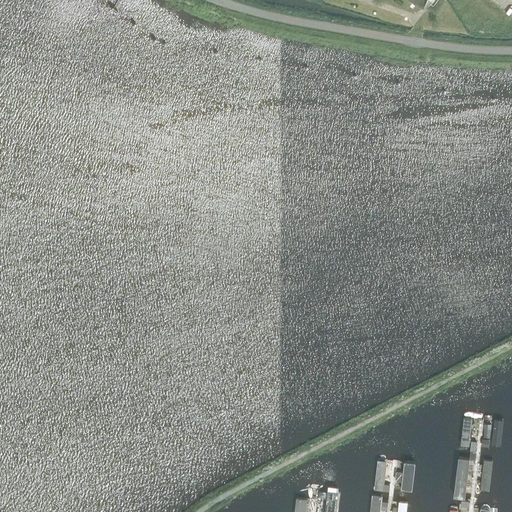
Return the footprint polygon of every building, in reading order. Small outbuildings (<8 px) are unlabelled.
[(463,418),(460,446),(469,448),(472,419),(463,418)] [(493,420),(489,447),(498,448),(501,421),(493,420)] [(484,454),(479,491),(488,492),(493,455),(484,454)] [(458,460),(454,500),(465,501),(470,461),(458,460)] [(378,462),(374,491),(383,492),(384,491),(384,485),(387,463),(378,462)] [(405,462),(401,491),(411,492),(414,464),(405,462)] [(327,493),(324,511),(336,511),(338,494),(327,493)] [(372,495),(370,511),(381,511),(383,496),(372,495)] [(297,499),(294,511),(305,511),(307,500),(297,499)] [(398,503),(397,511),(408,511),(409,505),(398,503)]
